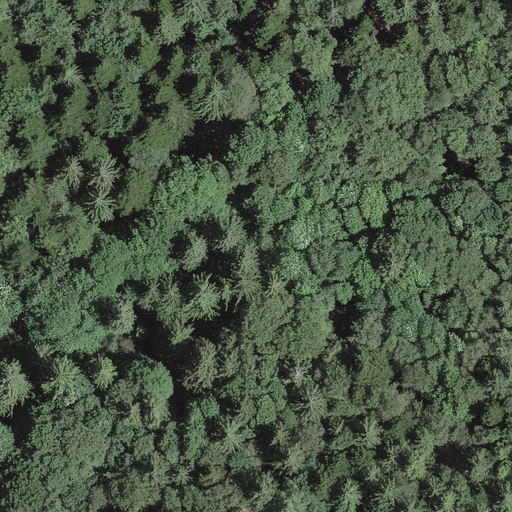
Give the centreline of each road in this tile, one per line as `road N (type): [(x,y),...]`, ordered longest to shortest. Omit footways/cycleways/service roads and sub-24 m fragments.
road 1 (track): [(511,41),(272,125),(134,213),(0,343)]
road 2 (track): [(511,292),(298,335),(0,436)]
